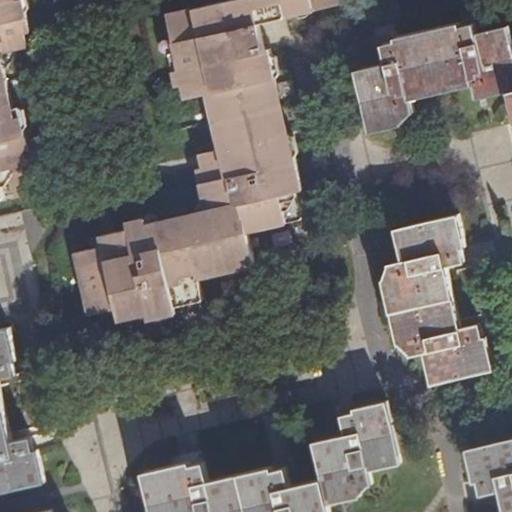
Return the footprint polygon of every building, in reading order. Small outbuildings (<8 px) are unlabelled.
[(33,161),(31,151),(23,116),(18,117),(3,54),(28,48),(26,43),(31,42),(29,33),(32,33),(30,26),(25,0),(0,0),(0,199),(6,198),(1,173),(29,166),(28,162),(33,161)] [(239,269),(250,266),(249,260),(259,258),(252,230),(308,219),(302,192),(308,190),(297,142),(291,143),(274,67),(280,65),(276,46),(269,48),(263,24),(345,4),(347,3),(345,0),(223,0),(172,12),(181,48),(174,49),(182,83),(193,81),(196,92),(224,86),(237,142),(210,148),(214,163),(207,164),(212,189),(216,188),(220,206),(206,209),(205,206),(149,220),(147,215),(129,219),(130,225),(103,232),(106,243),(78,248),(92,308),(120,302),(123,314),(150,308),(151,314),(171,309),(170,303),(206,296),(200,269),(237,261),(239,269)] [(412,106),(415,105),(414,100),(474,85),(478,98),(511,90),(511,92),(511,34),(510,24),(485,30),(480,31),(478,22),(471,23),(472,24),(463,26),(462,23),(394,38),(395,42),(384,44),(388,63),(375,66),(354,69),(369,134),(403,126),(402,121),(402,117),(414,114),(412,106)] [(449,264),(460,262),(460,260),(465,259),(454,208),(391,223),(399,257),(388,260),(391,273),(383,275),(399,344),(406,343),(408,355),(421,353),(428,385),(492,372),(485,339),(480,340),(479,336),(478,331),(488,329),(486,318),(468,322),(466,314),(456,316),(448,284),(453,283),(449,264)] [(260,264),(259,258),(249,260),(250,266),(260,264)] [(0,323),(0,340),(13,337),(10,322),(0,323)] [(14,432),(5,400),(0,383),(0,372),(20,368),(24,367),(19,349),(15,336),(13,337),(0,340),(0,487),(47,478),(43,459),(41,448),(47,447),(45,436),(28,440),(25,430),(14,432)] [(331,511),(330,505),(329,498),(362,490),(361,487),(360,482),(374,479),(371,470),(370,464),(403,457),(390,397),(342,406),(343,412),(333,414),(333,413),(327,414),(330,432),(325,433),(326,435),(306,439),(306,441),(313,477),(308,478),(294,480),(276,483),(273,466),(265,468),(265,465),(208,478),(207,472),(201,473),(198,458),(190,460),(189,455),(148,465),(148,468),(144,469),(152,511),(331,511)] [(511,511),(511,434),(468,445),(474,476),(479,475),(482,487),(482,489),(503,485),(510,511),(511,511)] [(313,477),(306,441),(301,442),(308,478),(313,477)] [(204,457),(198,458),(201,473),(207,472),(204,457)]
